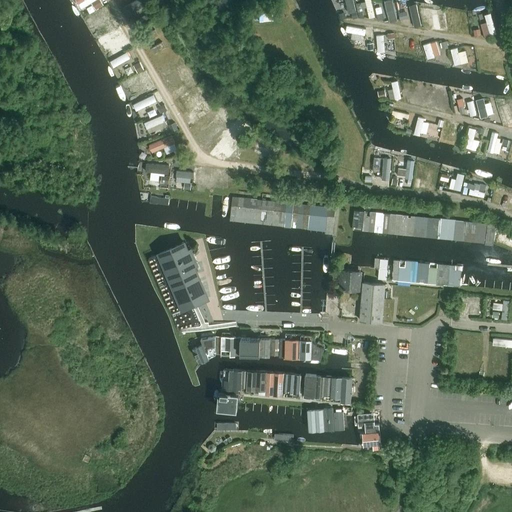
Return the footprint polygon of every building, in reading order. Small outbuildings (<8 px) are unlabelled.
[(75,0),(81,9),(94,0),(75,0)] [(138,0),(124,8),(128,15),(147,4),(144,0),(138,0)] [(354,0),(346,0),(349,13),(357,11),(354,0)] [(371,0),(365,0),(370,18),(376,17),(371,0)] [(392,0),(387,0),(385,1),(390,22),(398,21),(392,0)] [(417,4),(410,6),(415,27),(422,26),(417,4)] [(112,19),(107,7),(91,13),(96,26),(112,19)] [(432,14),(434,29),(446,28),(444,12),(432,14)] [(491,13),(485,15),(491,36),(497,34),(491,13)] [(456,30),(469,30),(468,15),(455,16),(456,30)] [(142,17),(137,20),(140,26),(145,23),(142,17)] [(120,26),(100,38),(104,44),(124,33),(120,26)] [(348,26),(347,32),(365,35),(366,29),(348,26)] [(155,29),(145,36),(148,41),(159,35),(155,29)] [(384,35),(377,35),(378,52),(385,52),(384,35)] [(397,37),(398,54),(411,53),(410,44),(405,45),(404,37),(397,37)] [(282,39),(266,45),(271,55),(286,49),(282,39)] [(426,57),(440,54),(437,40),(424,43),(426,57)] [(163,42),(152,48),(155,54),(166,47),(163,42)] [(466,49),(459,50),(458,46),(450,48),(454,64),(469,61),(466,49)] [(480,50),(481,69),(497,68),(497,59),(490,60),(489,49),(480,50)] [(127,52),(111,61),(114,67),(131,58),(127,52)] [(163,77),(185,63),(181,56),(159,70),(163,77)] [(144,70),(141,62),(135,66),(138,73),(144,70)] [(144,74),(126,78),(127,85),(146,81),(144,74)] [(186,80),(189,87),(196,83),(193,77),(186,80)] [(398,81),(392,82),(396,99),(402,98),(398,81)] [(142,86),(145,94),(152,91),(149,83),(142,86)] [(198,87),(180,99),(188,111),(197,106),(192,99),(202,93),(198,87)] [(425,87),(418,88),(419,94),(410,95),(411,103),(427,100),(425,87)] [(445,109),(453,107),(449,91),(441,93),(445,109)] [(154,94),(134,104),(137,111),(157,101),(154,94)] [(439,96),(432,96),(432,107),(440,107),(439,96)] [(484,99),(477,100),(481,117),(488,116),(484,99)] [(505,120),(511,118),(511,101),(501,104),(505,120)] [(168,111),(165,105),(158,108),(161,114),(168,111)] [(199,117),(210,111),(207,105),(196,110),(199,117)] [(148,110),(142,113),(145,119),(151,116),(148,110)] [(393,110),(392,116),(409,120),(410,114),(393,110)] [(215,113),(196,123),(202,134),(221,124),(215,113)] [(163,115),(145,123),(147,129),(165,121),(163,115)] [(419,117),(414,134),(420,136),(425,118),(419,117)] [(442,137),(455,140),(459,123),(446,120),(442,137)] [(176,123),(170,125),(172,132),(179,129),(176,123)] [(470,128),(465,147),(472,149),(477,130),(470,128)] [(493,132),(488,150),(499,153),(502,143),(500,142),(501,139),(498,138),(499,133),(493,132)] [(172,136),(150,144),(153,152),(166,147),(168,153),(177,150),(172,136)] [(235,149),(240,139),(234,136),(229,146),(235,149)] [(384,157),(382,179),(390,180),(392,158),(384,157)] [(399,168),(398,175),(406,176),(405,178),(413,179),(415,161),(408,160),(407,169),(399,168)] [(148,163),(147,171),(169,174),(170,166),(148,163)] [(430,180),(429,188),(437,189),(439,168),(426,167),(425,179),(430,180)] [(205,168),(205,178),(226,178),(226,169),(205,168)] [(458,173),(454,189),(461,191),(465,175),(458,173)] [(471,188),(470,194),(484,197),(487,185),(475,183),(474,189),(471,188)] [(236,222),(239,197),(233,197),(230,221),(236,222)] [(245,198),(239,197),(236,222),(242,222),(245,198)] [(251,199),(245,198),(242,222),(248,223),(251,199)] [(257,199),(251,199),(248,223),(255,224),(257,199)] [(269,200),(263,200),(260,224),(266,225),(269,200)] [(269,200),(266,225),(272,225),(275,201),(269,200)] [(281,202),(275,201),(272,225),(278,226),(281,202)] [(287,202),(281,202),(278,226),(284,227),(287,202)] [(293,203),(287,202),(284,227),(290,227),(293,203)] [(299,203),(293,203),(290,227),(296,228),(299,203)] [(305,204),(299,203),(296,228),(302,228),(305,204)] [(311,205),(305,204),(302,228),(308,229),(311,205)] [(317,205),(311,205),(308,229),(314,230),(317,205)] [(323,206),(317,205),(314,230),(320,230),(323,206)] [(328,206),(325,231),(325,234),(333,235),(336,207),(328,206)] [(363,231),(365,211),(354,210),(353,230),(363,231)] [(371,212),(365,211),(363,231),(369,232),(371,212)] [(377,212),(371,212),(369,232),(375,233),(377,212)] [(377,212),(375,233),(378,233),(382,233),(385,213),(380,213),(377,212)] [(391,214),(385,213),(382,233),(388,234),(391,214)] [(397,214),(391,214),(388,234),(394,235),(397,214)] [(403,215),(397,214),(394,235),(401,235),(403,215)] [(416,216),(408,215),(406,236),(414,237),(416,216)] [(422,217),(416,216),(414,237),(420,237),(422,217)] [(428,217),(426,238),(432,239),(434,218),(428,217)] [(441,218),(434,218),(432,239),(438,239),(441,218)] [(441,218),(438,239),(446,240),(449,219),(441,218)] [(456,220),(449,219),(446,240),(454,241),(456,220)] [(464,221),(456,220),(454,241),(462,242),(464,221)] [(470,221),(464,221),(462,242),(468,242),(470,221)] [(476,222),(470,221),(468,242),(474,243),(476,222)] [(476,222),(474,243),(480,243),(482,223),(476,222)] [(488,223),(482,223),(480,243),(486,244),(488,223)] [(496,224),(488,223),(486,244),(486,246),(494,246),(496,224)] [(187,242),(160,254),(173,284),(183,308),(206,298),(209,297),(203,283),(202,281),(201,278),(199,273),(196,266),(199,265),(198,263),(195,256),(192,248),(190,249),(189,246),(188,243),(187,242)] [(379,270),(379,279),(387,280),(388,260),(381,259),(380,270),(379,270)] [(388,260),(387,280),(399,281),(400,261),(388,260)] [(400,261),(399,281),(410,282),(412,262),(400,261)] [(418,262),(416,283),(428,284),(430,264),(418,262)] [(430,264),(428,284),(436,284),(438,264),(430,264)] [(438,264),(436,284),(460,286),(462,266),(438,264)] [(343,270),(342,290),(359,291),(360,271),(343,270)] [(364,283),(361,320),(382,322),(385,285),(364,283)] [(504,300),(502,319),(508,320),(510,301),(504,300)] [(208,354),(218,354),(218,337),(215,337),(202,338),(208,354)] [(225,356),(226,337),(218,337),(218,354),(223,354),(223,356),(225,356)] [(241,338),(240,356),(250,356),(251,338),(241,338)] [(251,338),(250,356),(260,356),(261,338),(251,338)] [(261,338),(260,356),(270,357),(271,339),(261,338)] [(271,339),(270,357),(271,357),(271,356),(279,356),(280,339),(271,339)] [(296,340),(295,358),(305,358),(306,340),(296,340)] [(312,340),(311,359),(312,359),(312,355),(319,355),(319,350),(324,352),(326,346),(312,340)] [(210,359),(208,354),(204,344),(194,348),(200,363),(210,359)] [(225,370),(224,391),(233,392),(233,386),(234,370),(225,370)] [(248,387),(266,389),(266,372),(247,371),(247,387),(248,387)] [(266,372),(266,389),(274,390),(275,373),(266,372)] [(284,373),(275,373),(274,390),(283,390),(284,373)] [(301,374),(289,374),(288,391),(300,392),(301,374)] [(317,375),(306,375),(305,395),(316,396),(317,375)] [(353,377),(343,377),(341,402),(352,402),(353,377)] [(222,392),(220,409),(238,411),(239,403),(240,394),(224,392),(222,392)] [(334,408),(324,409),(325,430),(336,429),(335,412),(334,408)] [(309,410),(311,430),(325,429),(323,409),(309,410)] [(344,411),(335,412),(336,429),(336,430),(346,429),(344,411)] [(359,414),(359,420),(359,426),(361,426),(362,432),(380,431),(380,424),(376,424),(375,417),(368,417),(368,413),(359,414)] [(374,450),(380,449),(380,444),(382,444),(380,431),(362,432),(364,447),(374,447),(374,450)]
